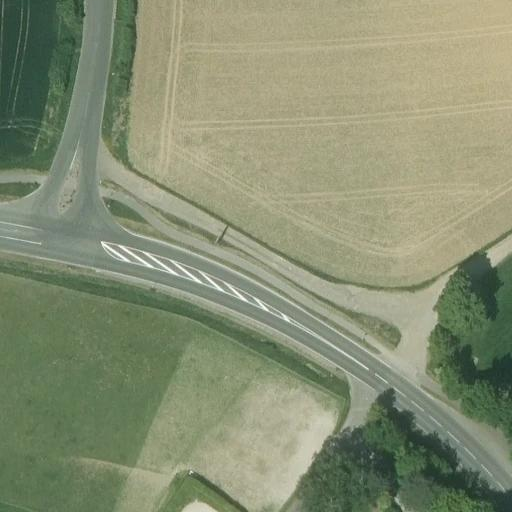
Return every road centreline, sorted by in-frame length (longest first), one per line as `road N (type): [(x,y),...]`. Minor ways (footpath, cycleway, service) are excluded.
road 1 (secondary): [(0,227),(143,257),(262,306),(432,424),(511,511)]
road 2 (track): [(72,153),(354,308),(431,316)]
road 3 (track): [(511,248),(449,294),(290,511)]
